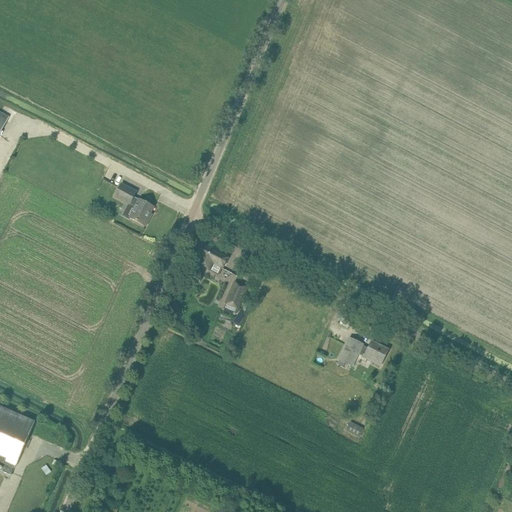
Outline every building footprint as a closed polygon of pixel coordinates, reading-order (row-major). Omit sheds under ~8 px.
[(0,132),(8,117),(0,113),(0,132)] [(135,207),(129,218),(145,227),(150,219),(148,218),(153,207),(139,200),(134,197),(136,192),(121,184),(114,197),(130,205),(130,204),(135,207)] [(196,263),(211,270),(214,265),(224,270),(229,257),(201,242),(195,253),(199,256),(196,263)] [(225,304),(238,311),(248,287),(235,281),(225,304)] [(337,319),(349,326),(352,320),(340,314),(337,319)] [(350,352),(356,341),(350,338),(339,359),(353,366),(358,356),(350,352)] [(363,345),(356,341),(350,352),(358,356),(359,354),(381,365),(388,350),(372,342),(368,349),(362,346),(363,345)] [(0,459),(7,463),(3,471),(11,475),(15,466),(16,467),(35,421),(0,405),(0,459)] [(350,420),(345,430),(358,437),(363,427),(350,420)]
